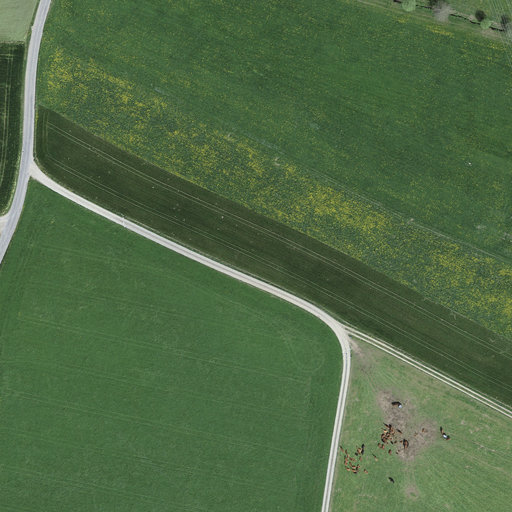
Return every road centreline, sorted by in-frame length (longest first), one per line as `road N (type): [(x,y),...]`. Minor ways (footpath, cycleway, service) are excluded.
road 1 (track): [(324,511),(346,359),(339,329),(69,198),(26,158)]
road 2 (unclassified): [(47,0),(29,74),(26,158),(0,253)]
road 3 (track): [(339,329),(511,417)]
